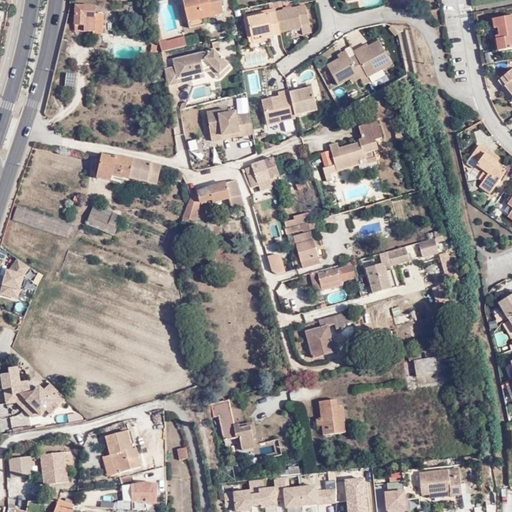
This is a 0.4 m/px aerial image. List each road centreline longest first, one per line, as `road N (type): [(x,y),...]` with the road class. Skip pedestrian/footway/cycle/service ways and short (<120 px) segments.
road 1 (primary): [(13,163),(55,0)]
road 2 (residential): [(511,144),(475,93),(461,0)]
road 3 (unknown): [(0,511),(46,493),(91,490),(96,443)]
road 4 (primary): [(31,0),(0,125)]
